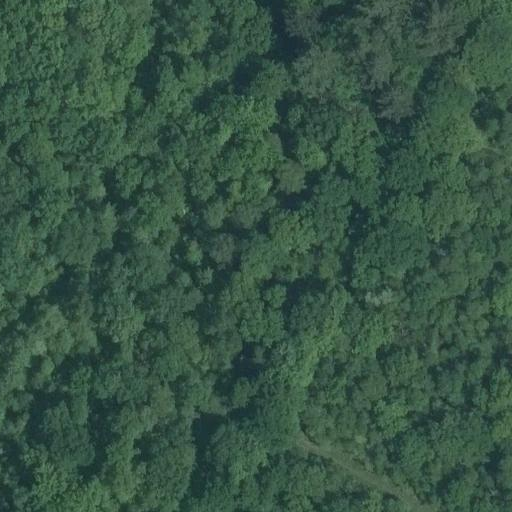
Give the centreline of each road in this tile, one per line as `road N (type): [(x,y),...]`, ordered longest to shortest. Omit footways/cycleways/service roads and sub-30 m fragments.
road 1 (track): [(432,176),(226,511)]
road 2 (track): [(464,130),(511,20)]
